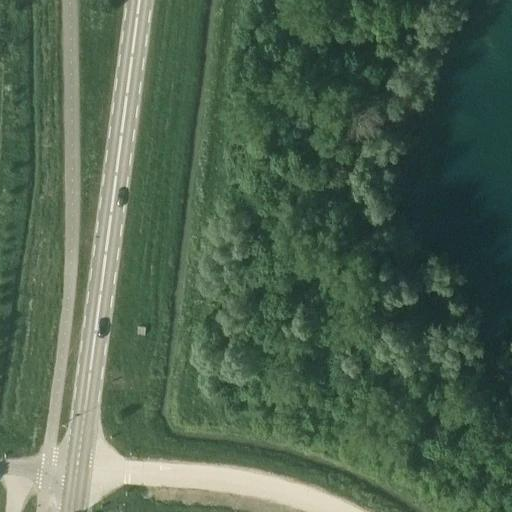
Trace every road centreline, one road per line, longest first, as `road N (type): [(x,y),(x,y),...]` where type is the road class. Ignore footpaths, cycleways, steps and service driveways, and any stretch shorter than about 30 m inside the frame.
road 1 (tertiary): [(75,470),(139,0)]
road 2 (unclassified): [(334,511),(255,484),(75,470)]
